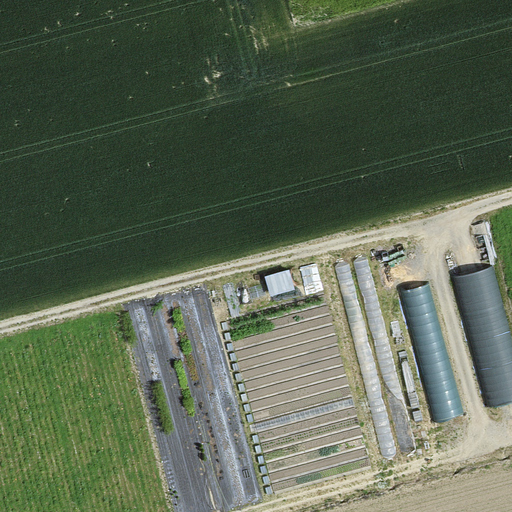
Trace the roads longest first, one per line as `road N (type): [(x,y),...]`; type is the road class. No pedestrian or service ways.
road 1 (track): [(0,332),(415,227)]
road 2 (track): [(291,511),(511,454)]
